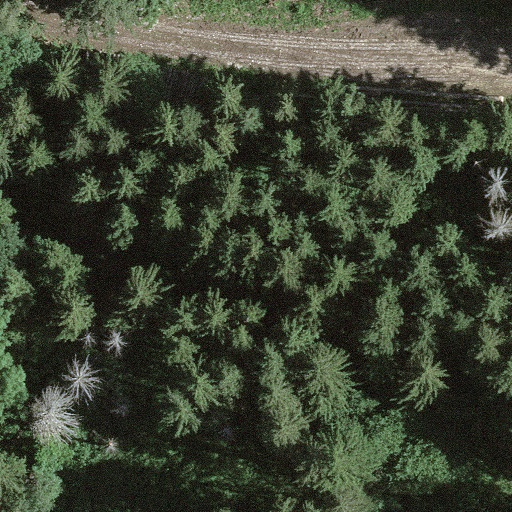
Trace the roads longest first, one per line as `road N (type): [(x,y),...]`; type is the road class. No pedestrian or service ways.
road 1 (track): [(0,178),(346,356),(511,458)]
road 2 (track): [(81,0),(295,40),(511,65)]
